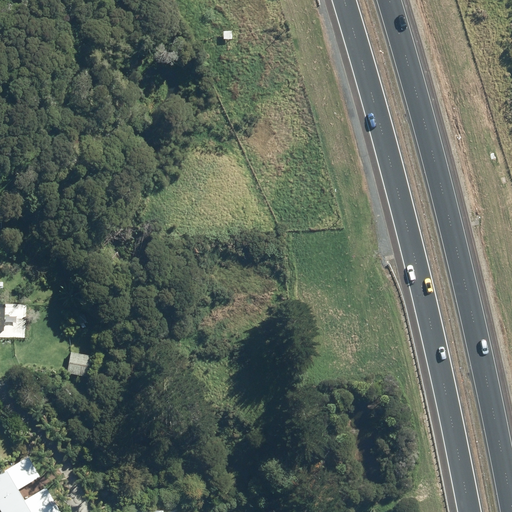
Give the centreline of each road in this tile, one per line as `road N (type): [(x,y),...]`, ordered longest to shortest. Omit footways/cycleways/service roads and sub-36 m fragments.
road 1 (motorway): [(470,511),(406,224),(344,0)]
road 2 (motorway): [(388,0),(449,221),(511,504)]
